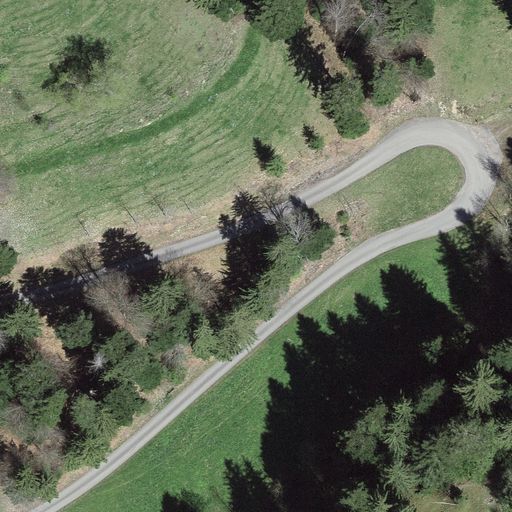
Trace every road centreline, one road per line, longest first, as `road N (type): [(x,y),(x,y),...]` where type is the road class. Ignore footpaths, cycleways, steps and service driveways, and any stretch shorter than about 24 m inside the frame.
road 1 (track): [(41,511),(343,265),(451,218),(474,196),(481,174),(464,143),(417,133),(250,224),(62,289),(0,300)]
road 2 (track): [(0,166),(129,136),(185,113),(238,67),(258,0)]
